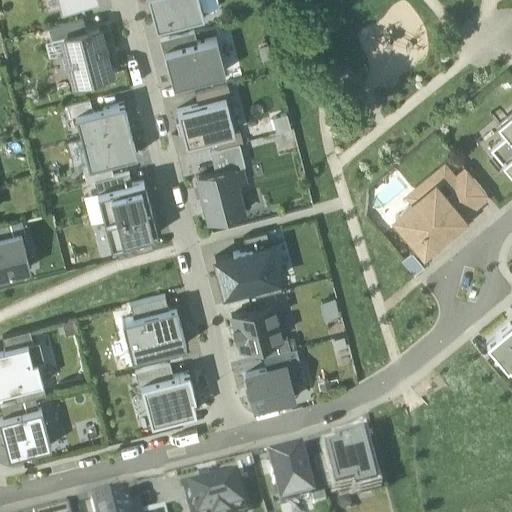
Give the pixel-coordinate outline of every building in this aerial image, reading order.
[(148,0),(156,28),(203,16),(199,0),(148,0)] [(63,37),(86,31),(83,19),(49,27),(52,40),(63,37)] [(86,31),(63,37),(66,52),(60,54),(64,69),(71,67),(74,82),(110,72),(99,28),(86,31)] [(167,63),(164,51),(197,42),(194,31),(160,40),(166,64),(167,63)] [(225,72),(216,37),(197,42),(164,51),(167,63),(170,63),(175,83),(172,83),(173,85),(225,72)] [(196,88),(199,100),(234,93),(231,81),(196,88)] [(233,132),(224,98),(177,109),(186,143),(233,132)] [(76,115),(92,111),(89,101),(67,106),(70,117),(76,115)] [(92,111),(76,115),(83,141),(130,129),(123,103),(92,111)] [(511,113),(506,118),(511,125),(511,127),(490,146),(511,173),(511,113)] [(130,129),(83,141),(90,167),(110,162),(137,155),(130,129)] [(237,144),(211,150),(217,172),(231,168),(242,165),(237,144)] [(114,175),(110,162),(90,167),(83,169),(86,183),(95,180),(114,175)] [(243,214),(231,168),(217,172),(198,177),(210,223),(243,214)] [(466,168),(440,190),(461,214),(472,205),(487,193),(466,168)] [(98,193),(132,184),(129,171),(114,175),(95,180),(98,193)] [(150,208),(143,181),(132,184),(98,193),(105,220),(150,208)] [(440,190),(434,183),(395,216),(423,251),(463,217),(461,214),(440,190)] [(157,234),(150,208),(105,220),(112,246),(115,246),(151,236),(157,234)] [(0,226),(0,237),(20,232),(24,231),(22,221),(0,226)] [(247,250),(269,244),(266,231),(243,237),(247,250)] [(0,237),(0,274),(29,267),(20,232),(0,237)] [(154,248),(151,236),(115,246),(118,257),(154,248)] [(247,250),(215,258),(223,293),(252,285),(278,279),(269,244),(247,250)] [(280,290),(278,279),(252,285),(254,296),(280,290)] [(164,291),(129,300),(133,316),(168,307),(164,291)] [(281,338),(272,303),(231,314),(240,349),(252,346),(281,338)] [(133,316),(121,319),(132,359),(184,345),(174,305),(168,307),(133,316)] [(511,319),(486,341),(506,366),(508,365),(511,368),(511,319)] [(1,337),(4,348),(32,341),(29,330),(1,337)] [(281,338),(252,346),(256,358),(263,356),(290,349),(287,337),(281,338)] [(42,382),(32,341),(4,348),(0,348),(0,392),(11,390),(42,382)] [(290,349),(263,356),(266,369),(285,364),(299,360),(296,348),(290,349)] [(137,371),(140,383),(173,375),(170,363),(137,371)] [(294,396),(285,364),(266,369),(244,374),(253,407),(294,396)] [(173,375),(140,383),(150,423),(199,411),(188,371),(173,375)] [(42,382),(11,390),(14,401),(34,396),(45,393),(42,382)] [(14,401),(0,404),(0,406),(2,416),(37,407),(34,396),(14,401)] [(2,416),(0,417),(0,425),(2,432),(9,456),(51,445),(41,407),(37,407),(2,416)] [(363,444),(325,454),(327,461),(336,497),(353,493),(354,498),(375,493),(363,444)] [(299,456),(268,464),(280,511),(283,511),(311,505),(308,490),(299,456)] [(336,497),(327,461),(314,464),(323,500),(336,497)] [(243,511),(235,479),(184,492),(189,511),(243,511)] [(319,487),(308,490),(313,511),(325,511),(326,511),(319,487)] [(125,499),(89,508),(90,511),(128,511),(127,507),(125,499)]
